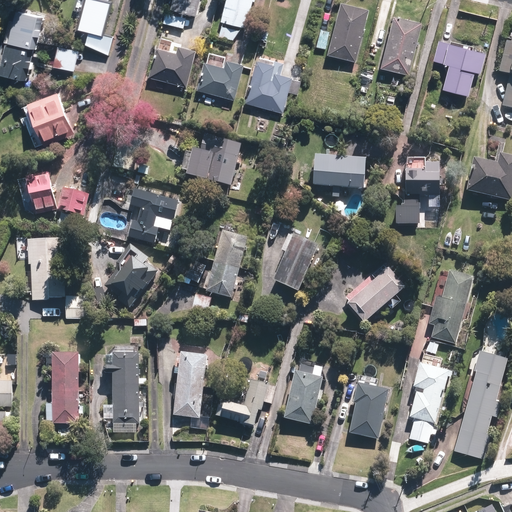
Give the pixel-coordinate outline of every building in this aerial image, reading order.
[(83,0),(76,26),(88,29),(85,42),(108,53),(113,35),(103,32),(112,0),(83,0)] [(171,0),(170,6),(195,13),(198,0),(171,0)] [(250,0),(223,0),(216,33),(233,38),(241,26),(250,0)] [(345,0),(339,0),(327,51),(355,59),(369,6),(345,0)] [(45,14),(13,5),(0,51),(0,70),(27,78),(45,14)] [(186,16),(165,10),(162,20),(183,26),(186,16)] [(421,20),(393,13),(380,64),(408,72),(421,20)] [(330,29),(321,26),(316,45),(325,47),(330,29)] [(485,50),(438,38),(433,59),(447,63),(441,86),(468,94),(474,71),(480,72),(485,50)] [(511,72),(502,105),(511,107),(511,40),(506,39),(499,69),(511,72)] [(155,44),(148,74),(186,84),(195,47),(174,42),(173,48),(155,44)] [(78,48),(56,43),(52,64),(73,69),(78,48)] [(233,99),(243,62),(224,57),(222,63),(203,58),(194,88),(233,99)] [(272,68),(257,64),(247,105),(283,114),(292,80),(270,75),(272,68)] [(74,132),(58,89),(25,101),(41,144),(74,132)] [(269,121),(258,118),(256,129),(267,132),(269,121)] [(231,185),(240,143),(202,134),(199,149),(212,154),(206,179),(231,185)] [(114,146),(110,167),(130,171),(134,150),(114,146)] [(211,153),(191,147),(184,172),(205,178),(205,176),(211,153)] [(511,199),(511,195),(511,153),(499,151),(497,160),(473,155),(465,189),(511,199)] [(366,157),(314,153),(312,184),(364,187),(366,157)] [(398,209),(398,223),(418,223),(417,196),(439,195),(439,165),(404,165),(405,209),(398,209)] [(57,209),(48,170),(26,175),(34,214),(57,209)] [(84,214),(90,195),(63,187),(57,206),(84,214)] [(172,197),(134,187),(129,204),(140,207),(137,220),(132,219),(127,236),(155,243),(159,226),(153,225),(156,215),(167,218),(172,197)] [(441,198),(429,197),(428,210),(440,210),(441,198)] [(247,235),(222,228),(206,289),(231,296),(247,235)] [(293,232),(271,278),(297,290),(318,243),(293,232)] [(62,237),(26,238),(27,264),(30,264),(32,298),(48,298),(48,297),(65,296),(62,237)] [(116,261),(116,268),(104,284),(131,304),(157,268),(146,260),(149,256),(130,242),(116,261)] [(195,259),(186,276),(199,283),(208,266),(195,259)] [(348,300),(347,302),(363,321),(404,285),(388,266),(386,268),(383,264),(345,297),(348,300)] [(473,276),(448,270),(441,297),(435,295),(428,323),(434,324),(431,336),(456,343),(473,276)] [(211,297),(195,294),(191,310),(207,314),(211,297)] [(85,296),(65,296),(65,318),(85,318),(85,296)] [(438,344),(429,341),(427,351),(435,353),(438,344)] [(204,353),(179,350),(173,414),(198,417),(204,353)] [(474,370),(453,451),(484,458),(509,358),(478,350),(473,370),(474,370)] [(51,351),(53,422),(79,422),(78,351),(51,351)] [(138,351),(112,352),(112,364),(104,363),(104,371),(112,371),(113,404),(104,404),(104,417),(113,417),(113,432),(136,433),(136,422),(139,422),(138,351)] [(428,443),(433,422),(435,423),(447,375),(450,376),(451,370),(418,361),(412,385),(422,388),(421,391),(415,390),(408,416),(414,418),(409,438),(428,443)] [(310,373),(293,369),(283,415),(312,422),(322,376),(319,375),(321,365),(312,363),(310,373)] [(0,405),(12,406),(13,378),(0,377),(0,405)] [(249,378),(242,404),(223,399),(219,415),(253,423),(257,408),(261,409),(263,401),(271,404),(276,385),(249,378)] [(378,436),(388,387),(356,381),(352,401),(355,402),(349,431),(378,436)] [(10,414),(0,413),(0,427),(9,428),(10,414)] [(495,511),(492,503),(473,511),(495,511)]
